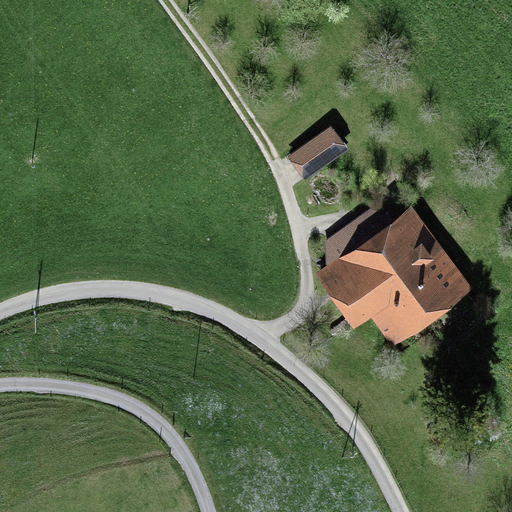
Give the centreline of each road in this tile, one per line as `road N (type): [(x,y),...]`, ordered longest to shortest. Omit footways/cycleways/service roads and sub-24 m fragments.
road 1 (unclassified): [(0,313),(50,296),(111,290),(171,298),(227,319),(288,361),(344,415),(400,511)]
road 2 (track): [(166,0),(275,162)]
